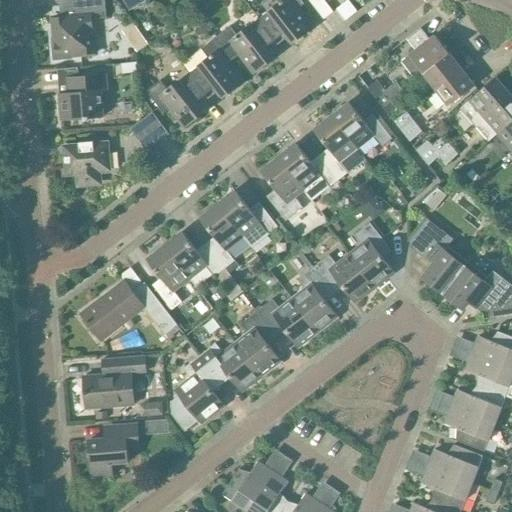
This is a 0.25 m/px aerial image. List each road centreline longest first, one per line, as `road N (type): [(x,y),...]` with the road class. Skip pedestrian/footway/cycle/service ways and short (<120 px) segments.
road 1 (residential): [(33,266),(77,258),(412,0)]
road 2 (residential): [(377,498),(425,376),(427,343),(408,325),(386,328),(255,422)]
road 3 (residential): [(33,266),(16,0)]
road 4 (residential): [(52,511),(33,266)]
road 5 (residential): [(377,498),(255,422)]
road 6 (residential): [(255,422),(145,511)]
